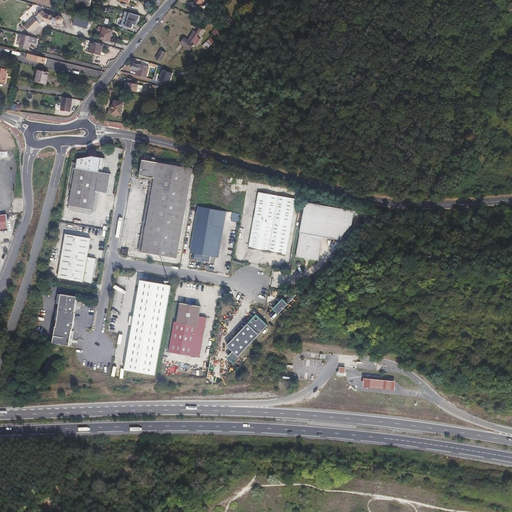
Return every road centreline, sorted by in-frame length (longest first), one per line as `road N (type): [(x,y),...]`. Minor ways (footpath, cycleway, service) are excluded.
road 1 (trunk): [(0,431),(259,428),(511,458)]
road 2 (trunk): [(511,441),(269,412),(0,414)]
road 3 (tertiary): [(133,136),(396,204),(511,199)]
road 4 (tertiary): [(0,354),(29,273),(60,140)]
road 5 (tertiary): [(81,124),(87,103),(171,0)]
road 6 (unclassified): [(0,286),(28,214),(33,143)]
road 7 (unclassified): [(109,262),(250,285)]
road 8 (unclassified): [(109,262),(133,136)]
